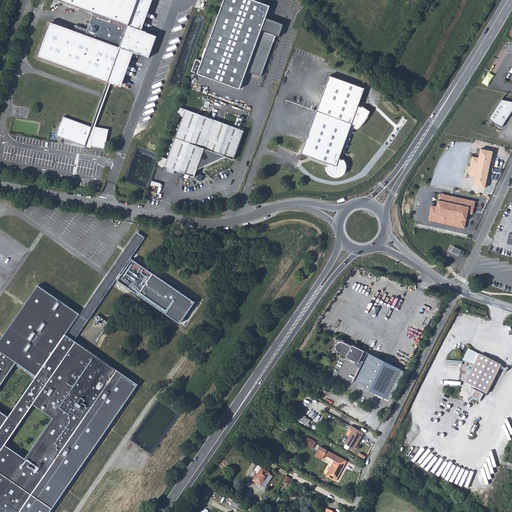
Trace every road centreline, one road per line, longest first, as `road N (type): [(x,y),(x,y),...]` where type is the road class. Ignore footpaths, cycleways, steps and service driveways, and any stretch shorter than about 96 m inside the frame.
road 1 (unclassified): [(287,205),(196,223),(0,184)]
road 2 (unclassified): [(353,511),(374,453),(459,290)]
road 3 (primary): [(240,403),(340,268),(363,249)]
road 4 (primary): [(341,235),(240,403)]
road 5 (track): [(290,0),(402,105)]
road 6 (primary): [(457,86),(361,204)]
road 7 (primary): [(383,217),(457,86)]
road 8 (track): [(464,0),(422,88),(429,122)]
road 9 (primary): [(240,403),(165,511)]
road 10 (residential): [(455,288),(511,172)]
